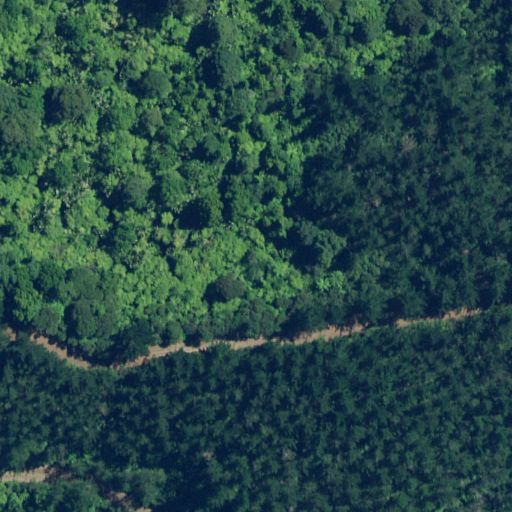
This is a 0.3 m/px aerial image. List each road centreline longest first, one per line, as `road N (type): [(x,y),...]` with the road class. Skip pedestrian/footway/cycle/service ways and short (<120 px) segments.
road 1 (unclassified): [(511,302),(139,346),(0,319)]
road 2 (unclassified): [(0,471),(82,472),(154,511)]
